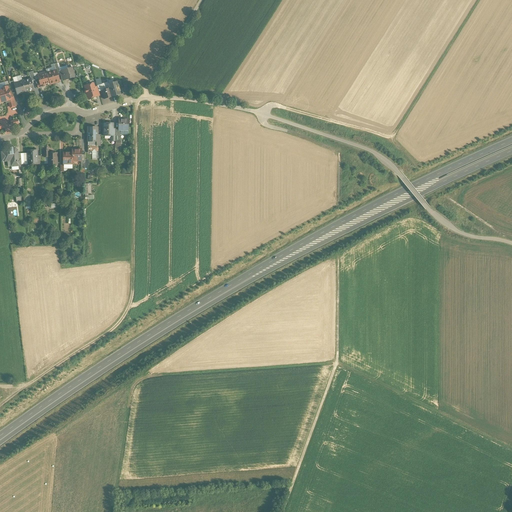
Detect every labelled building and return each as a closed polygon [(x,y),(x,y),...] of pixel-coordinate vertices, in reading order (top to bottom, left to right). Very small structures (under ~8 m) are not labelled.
[(72,68),(63,70),(66,80),(75,77),(72,68)] [(56,71),(47,74),(49,83),(50,84),(59,82),(57,74),(56,71)] [(47,74),(37,77),(38,79),(40,86),(41,86),(49,83),(47,74)] [(31,79),(23,82),(25,91),(29,90),(29,91),(32,90),(32,89),(34,89),(32,82),(31,79)] [(15,84),(16,90),(18,94),(25,92),(25,91),(23,82),(15,84)] [(116,82),(109,84),(108,83),(110,89),(112,97),(120,95),(119,92),(120,92),(118,85),(117,85),(116,82)] [(108,83),(100,85),(102,91),(110,89),(108,83)] [(93,84),(89,85),(90,86),(85,88),(86,89),(85,89),(84,91),(85,93),(86,94),(87,94),(88,98),(95,96),(96,97),(100,96),(99,92),(97,87),(94,88),(93,84)] [(2,90),(0,91),(0,102),(0,103),(8,101),(11,100),(11,98),(8,87),(5,86),(3,87),(2,89),(2,90)] [(110,89),(102,91),(104,100),(112,97),(110,89)] [(14,97),(11,98),(11,100),(8,101),(9,101),(11,108),(16,106),(14,97)] [(128,120),(119,119),(119,130),(119,131),(120,131),(128,131),(128,120)] [(113,124),(104,124),(104,136),(111,136),(113,136),(113,130),(113,124)] [(97,128),(88,128),(88,141),(97,142),(97,136),(97,128)] [(15,149),(13,149),(12,149),(10,150),(9,149),(6,150),(4,151),(4,153),(5,161),(9,161),(10,159),(12,159),(13,161),(11,163),(12,167),(19,166),(18,160),(17,151),(15,149)] [(81,149),(72,149),(72,152),(72,161),(81,161),(81,149)] [(35,151),(28,151),(29,165),(38,165),(37,156),(37,151),(36,151),(36,150),(35,150),(35,151)] [(72,152),(64,152),(64,164),(72,164),(72,161),(72,152)] [(57,153),(54,153),(54,154),(52,154),(52,153),(49,153),(49,157),(48,157),(49,165),(57,165),(57,153)] [(85,199),(94,199),(94,195),(88,195),(88,193),(91,193),(91,184),(83,184),(83,192),(85,192),(85,199)]
